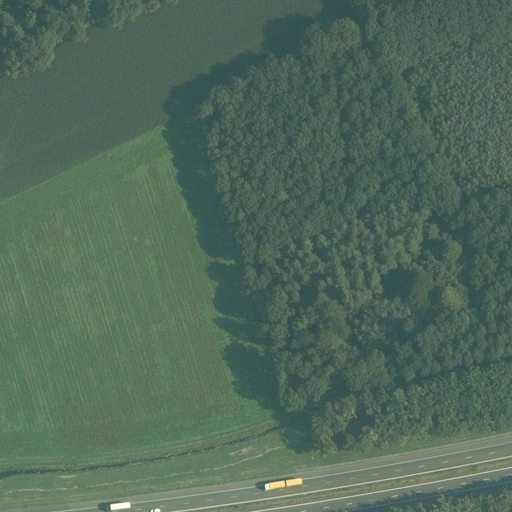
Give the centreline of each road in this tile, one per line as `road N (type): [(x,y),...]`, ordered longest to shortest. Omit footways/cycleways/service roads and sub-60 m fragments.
road 1 (motorway): [(511,449),(112,511)]
road 2 (motorway): [(302,511),(511,474)]
road 3 (track): [(510,0),(307,59)]
